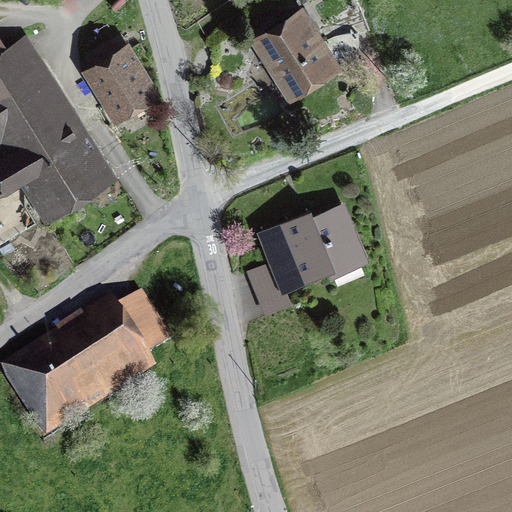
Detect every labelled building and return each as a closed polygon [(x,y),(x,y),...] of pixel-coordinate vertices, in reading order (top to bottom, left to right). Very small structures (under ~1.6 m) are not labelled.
[(306,0),(286,0),(239,26),(277,96),(340,61),(306,0)] [(61,225),(116,191),(20,35),(0,47),(0,198),(5,207),(37,187),(61,225)] [(125,48),(89,71),(119,117),(155,94),(125,48)] [(310,214),(256,236),(267,264),(245,273),(263,318),(291,308),(286,294),(334,275),(365,262),(343,206),(312,218),(310,214)] [(0,371),(46,442),(156,371),(149,360),(172,345),(140,296),(117,311),(110,299),(0,369),(0,371)] [(290,359),(265,370),(270,382),(296,371),(290,359)]
